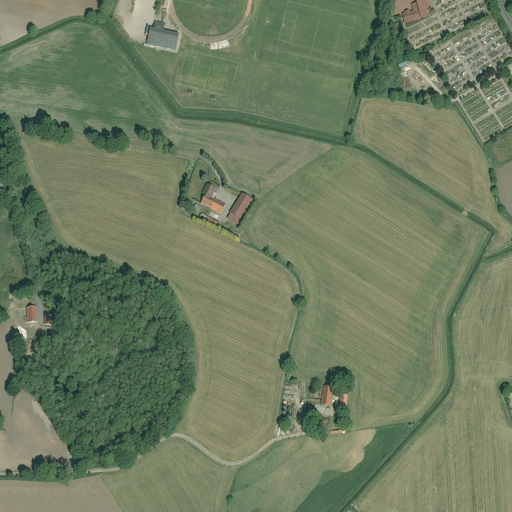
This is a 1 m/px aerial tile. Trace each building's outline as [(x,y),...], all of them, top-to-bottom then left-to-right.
[(164,0),(162,10),(168,11),(170,17),(173,25),(180,33),(188,39),(199,43),(209,44),(222,42),(233,38),(243,29),(249,18),(253,0),(164,0)] [(431,9),(429,9),(427,2),(427,3),(426,0),(422,0),(416,1),(416,5),(411,6),(412,13),(402,15),(404,25),(431,19),(430,15),(432,14),(431,9)] [(150,30),(146,45),(175,52),(179,37),(163,33),(165,25),(156,24),(155,31),(150,30)] [(199,198),(203,200),(201,204),(221,215),(225,207),(211,199),(215,190),(206,185),(199,198)] [(242,196),(229,215),(242,223),(254,203),(242,196)] [(221,224),(201,215),(199,219),(218,229),(221,224)] [(238,237),(240,233),(231,228),(229,231),(238,237)] [(37,322),(36,308),(27,309),(28,323),(37,322)] [(323,387),(321,407),(330,408),(333,388),(323,387)] [(341,396),(339,409),(346,410),(348,397),(341,396)]
